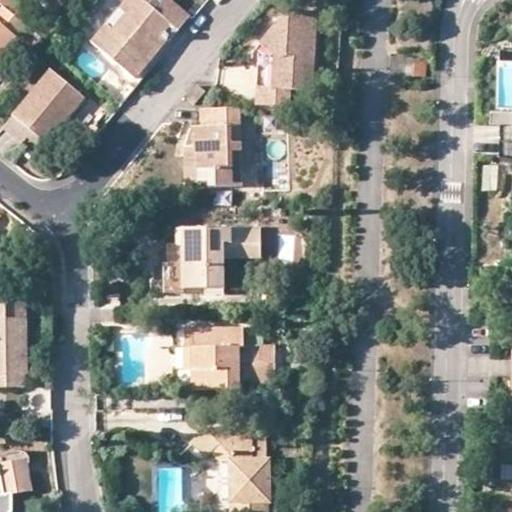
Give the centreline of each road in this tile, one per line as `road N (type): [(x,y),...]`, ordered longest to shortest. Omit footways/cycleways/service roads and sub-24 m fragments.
road 1 (residential): [(442,511),(455,41),(463,0)]
road 2 (residential): [(71,233),(80,202),(234,0)]
road 3 (residential): [(86,511),(71,434),(71,233)]
